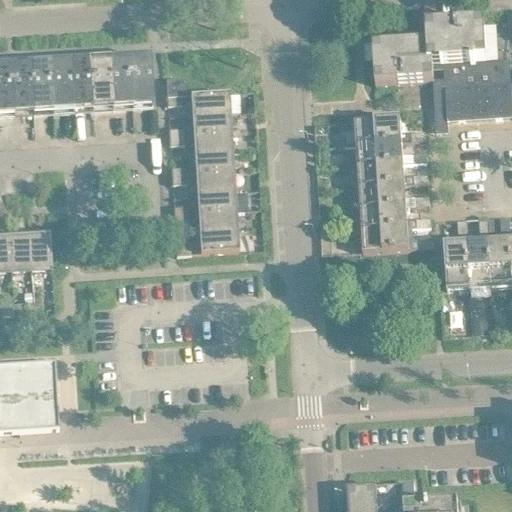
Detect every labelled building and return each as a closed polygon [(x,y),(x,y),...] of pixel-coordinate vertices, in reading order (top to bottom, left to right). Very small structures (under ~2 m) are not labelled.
[(385,86),(437,83),(435,66),(447,65),(451,122),(511,118),(511,61),(490,63),(487,25),(429,28),(430,45),(382,48),(385,86)] [(155,64),(134,65),(137,109),(156,108),(156,109),(157,109),(155,64)] [(134,65),(114,66),(117,110),(137,109),(134,65)] [(114,66),(94,67),(97,112),(117,110),(114,66)] [(94,67),(74,69),(77,113),(97,112),(94,67)] [(74,69),(55,70),(57,114),(77,113),(74,69)] [(55,70),(35,71),(38,115),(57,114),(55,70)] [(35,71),(15,72),(18,116),(38,115),(35,71)] [(0,117),(18,116),(15,72),(0,73),(0,117)] [(171,99),(186,98),(191,97),(190,80),(170,81),(171,99)] [(196,117),(196,118),(235,116),(235,115),(233,115),(231,96),(233,96),(233,95),(195,97),(195,99),(197,99),(198,117),(196,117)] [(186,98),(171,99),(172,107),(186,106),(186,98)] [(197,137),(197,138),(236,135),(234,135),(233,116),(235,116),(196,118),(196,119),(198,119),(199,137),(197,137)] [(404,121),(358,124),(358,126),(360,126),(361,146),(359,146),(359,147),(405,144),(429,143),(428,135),(403,136),(402,123),(404,123),(404,121)] [(173,131),(174,139),(188,138),(188,130),(173,131)] [(198,157),(199,157),(237,155),(237,154),(235,154),(234,136),(236,136),(236,135),(197,138),(199,138),(200,156),(198,157)] [(188,138),(174,139),(174,147),(189,146),(188,138)] [(405,144),(359,147),(361,147),(362,167),(361,168),(407,165),(407,166),(430,165),(430,161),(430,156),(404,158),(404,145),(405,144)] [(200,176),(200,177),(238,174),(236,174),(235,156),(237,155),(199,157),(199,158),(200,158),(202,176),(200,176)] [(407,165),(361,168),(361,169),(362,169),(364,189),(362,189),(362,190),(408,187),(408,188),(432,186),(431,178),(406,179),(405,166),(407,166),(407,165)] [(176,170),(176,178),(191,177),(190,169),(176,170)] [(201,196),(239,194),(239,193),(237,193),(236,175),(238,175),(238,174),(200,177),(202,177),(203,196),(201,196)] [(191,177),(176,178),(177,186),(191,186),(191,177)] [(408,187),(362,190),(364,190),(365,211),(363,211),(409,209),(433,208),(432,199),(407,201),(406,188),(408,188),(408,187)] [(202,215),(202,216),(241,213),(239,213),(238,195),(239,195),(239,194),(201,196),(201,197),(203,197),(204,215),(202,215)] [(178,209),(179,217),(193,216),(192,208),(178,209)] [(409,209),(363,211),(363,212),(365,212),(366,232),(365,232),(365,233),(411,230),(411,231),(434,229),(434,221),(408,223),(408,209),(409,209)] [(203,235),(242,233),(242,232),(240,233),(239,214),(241,214),(241,213),(202,216),(202,217),(204,216),(205,235),(203,235)] [(193,216),(179,217),(179,226),(193,225),(193,216)] [(493,245),(492,245),(495,291),(496,291),(495,289),(511,288),(511,220),(504,221),(506,246),(493,247),(493,245)] [(471,246),(470,247),(473,293),(474,292),(474,291),(494,290),(494,291),(495,291),(492,245),(493,245),(491,222),(483,222),(484,247),(471,248),(471,246)] [(448,248),(449,273),(451,294),(452,294),(452,292),(473,291),(473,293),(470,247),(471,246),(470,223),(461,224),(463,249),(450,250),(449,248),(448,248)] [(411,230),(365,233),(365,234),(366,233),(368,254),(366,254),(366,256),(412,253),(412,252),(422,252),(435,251),(435,243),(410,244),(409,231),(411,231),(411,230)] [(242,233),(203,235),(203,236),(205,236),(206,255),(205,255),(205,256),(243,254),(243,252),(241,252),(240,234),(242,234),(242,233)] [(33,237),(35,276),(36,276),(35,274),(54,273),(54,275),(56,275),(53,236),(52,236),(52,238),(33,239),(33,237)] [(14,239),(13,239),(15,277),(16,277),(16,275),(34,274),(34,276),(35,276),(33,237),(32,237),(32,239),(14,240),(14,239)] [(0,276),(15,275),(15,277),(13,239),(12,239),(13,241),(0,241),(0,276)] [(181,249),(181,257),(195,257),(195,248),(181,249)] [(38,316),(37,304),(36,304),(29,305),(29,317),(38,316)] [(45,304),(37,304),(38,316),(46,316),(45,304)] [(491,319),(476,320),(478,338),(492,337),(491,319)] [(0,434),(63,431),(62,410),(59,363),(0,367),(0,434)] [(418,486),(353,490),(354,511),(464,511),(464,503),(419,506),(418,486)]
